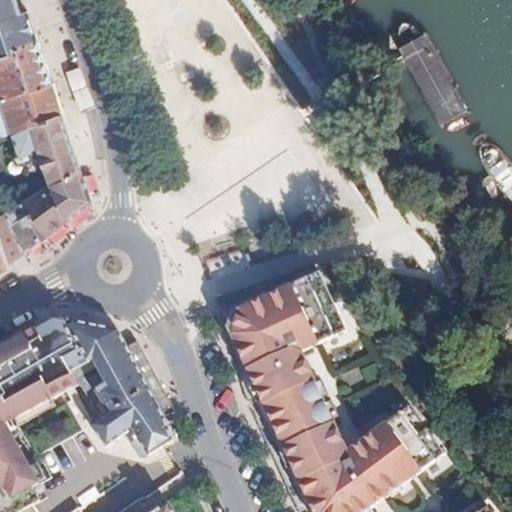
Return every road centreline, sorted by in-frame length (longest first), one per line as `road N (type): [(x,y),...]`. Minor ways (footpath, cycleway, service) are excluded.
road 1 (unclassified): [(140,289),(243,511)]
road 2 (unclassified): [(68,0),(114,137),(119,232)]
